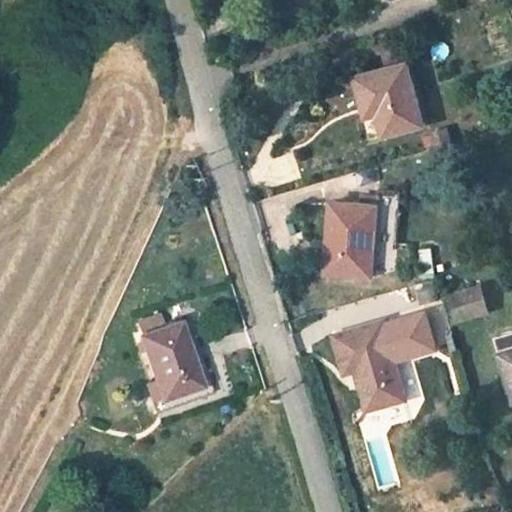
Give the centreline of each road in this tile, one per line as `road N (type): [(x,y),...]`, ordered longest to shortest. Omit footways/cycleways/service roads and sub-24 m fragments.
road 1 (unclassified): [(326,511),(172,0)]
road 2 (track): [(202,117),(177,144),(62,415),(5,511)]
